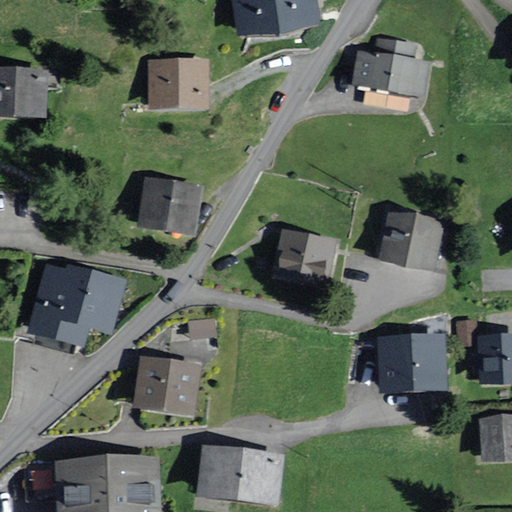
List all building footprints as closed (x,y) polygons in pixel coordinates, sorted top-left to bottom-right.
[(235,0),(241,39),(281,44),(318,30),(314,0),(235,0)] [(359,57),(354,89),(423,101),(429,70),(414,67),(417,49),(378,43),(375,59),(359,57)] [(152,112),(209,112),(209,66),(151,66),(152,112)] [(0,75),(0,120),(43,123),(46,78),(0,75)] [(141,231),(194,240),(201,194),(148,185),(141,231)] [(392,221),(383,259),(406,275),(432,271),(442,233),(392,221)] [(276,278),(324,289),(334,250),(286,238),(276,278)] [(90,335),(110,340),(124,286),(69,272),(67,277),(49,272),(32,340),(85,353),(90,335)] [(475,346),(475,324),(460,325),(461,347),(475,346)] [(511,342),(481,343),(482,388),(511,387),(511,342)] [(384,396),(444,394),(443,345),(383,346),(384,396)] [(199,372),(142,365),(136,413),(193,420),(199,372)] [(484,463),(511,462),(511,423),(483,425),(484,463)] [(201,502),(276,510),(280,464),(206,456),(201,502)] [(63,511),(156,511),(155,469),(61,473),(63,511)]
